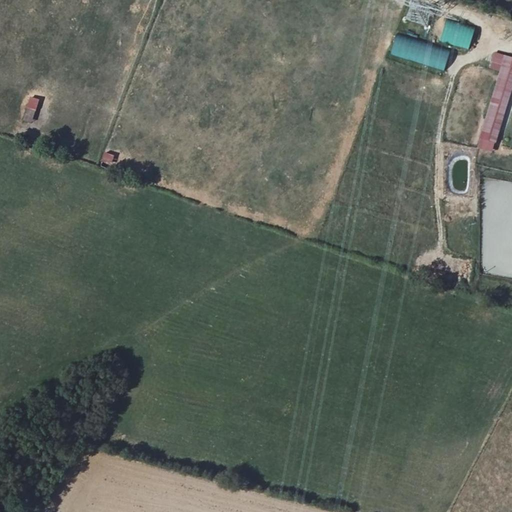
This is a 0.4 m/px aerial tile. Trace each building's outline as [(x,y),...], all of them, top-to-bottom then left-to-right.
[(448,20),(441,40),(468,48),(474,28),(448,20)] [(398,35),(392,54),(442,70),(448,50),(398,35)] [(501,70),(505,56),(494,53),(490,67),(501,70)] [(495,142),(511,86),(511,57),(505,56),(501,70),(481,138),(495,142)] [(30,96),(22,120),(31,123),(39,99),(30,96)] [(100,167),(111,169),(114,154),(103,152),(100,167)]
